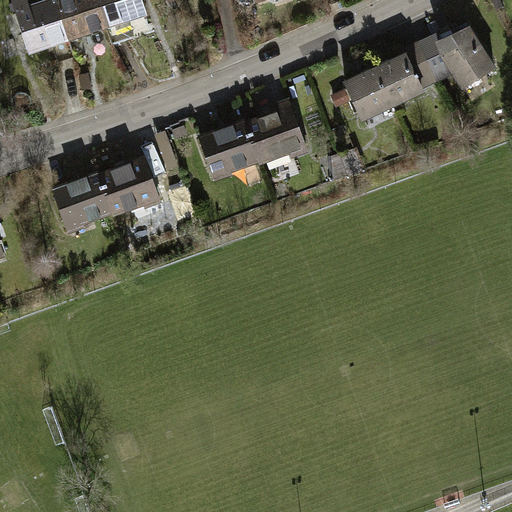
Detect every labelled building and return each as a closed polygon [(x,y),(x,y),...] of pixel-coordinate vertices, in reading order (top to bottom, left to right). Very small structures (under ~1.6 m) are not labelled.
[(27,51),(66,38),(53,0),(52,0),(14,13),(27,51)] [(53,0),(66,38),(105,24),(96,0),(53,0)] [(96,0),(105,24),(144,11),(139,0),(96,0)] [(494,68),(468,24),(439,40),(437,42),(448,61),(451,66),(456,74),(463,86),(494,68)] [(437,35),(418,43),(430,69),(448,61),(437,42),(439,40),(437,35)] [(403,50),(405,55),(415,76),(430,69),(418,43),(403,50)] [(405,55),(376,68),(392,103),(421,90),(415,76),(405,55)] [(376,68),(344,83),(361,117),(392,103),(376,68)] [(292,107),(245,123),(258,159),(288,148),(291,155),(307,150),(292,107)] [(244,119),(199,135),(214,175),(258,159),(245,123),(244,119)] [(145,158),(98,174),(111,212),(141,202),(143,207),(160,201),(145,158)] [(98,174),(54,189),(68,230),(83,225),(82,222),(111,212),(98,174)]
